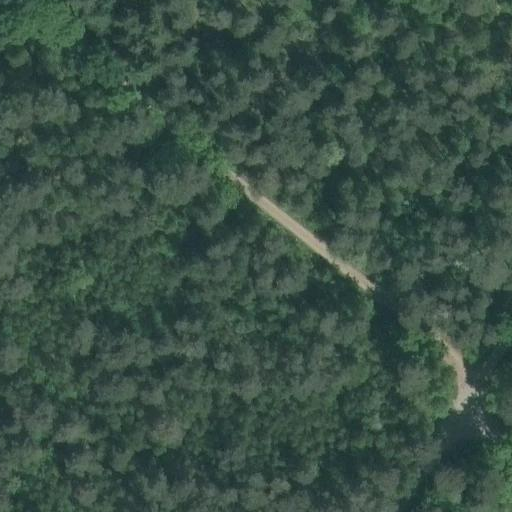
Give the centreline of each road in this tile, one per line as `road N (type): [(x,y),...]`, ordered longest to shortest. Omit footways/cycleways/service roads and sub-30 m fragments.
road 1 (track): [(24,0),(427,336),(475,389)]
road 2 (track): [(475,389),(402,511)]
